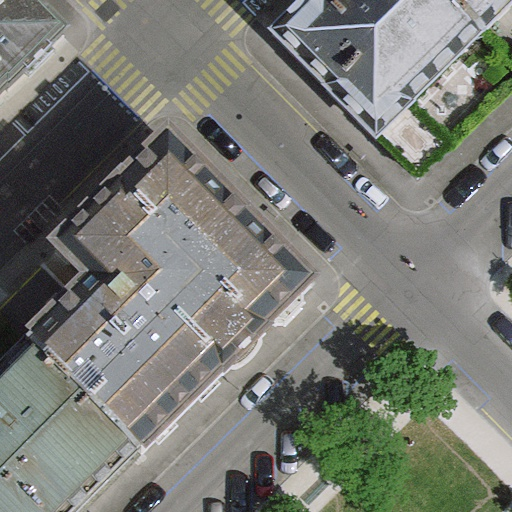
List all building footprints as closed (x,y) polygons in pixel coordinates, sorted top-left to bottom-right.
[(0,0),(0,100),(63,38),(24,0),(0,0)] [(484,34),(450,0),(314,0),(277,37),(377,141),(380,138),(409,109),(484,34)] [(511,0),(450,0),(484,34),(511,6),(511,0)] [(409,109),(380,138),(420,177),(448,149),(409,109)] [(312,287),(169,146),(62,253),(94,286),(31,349),(140,456),(312,287)] [(84,511),(140,456),(31,349),(0,379),(0,511),(84,511)]
